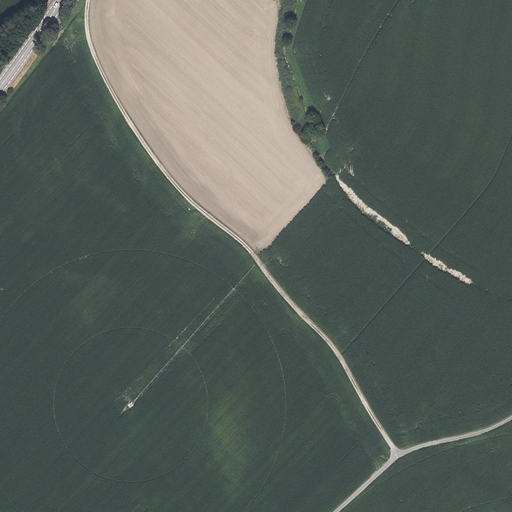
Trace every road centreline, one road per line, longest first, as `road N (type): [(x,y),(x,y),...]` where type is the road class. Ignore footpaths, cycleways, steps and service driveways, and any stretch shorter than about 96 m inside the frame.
road 1 (track): [(397,456),(332,350),(227,230),(177,186),(116,101),(92,51),(88,0)]
road 2 (track): [(511,418),(405,451),(334,511)]
